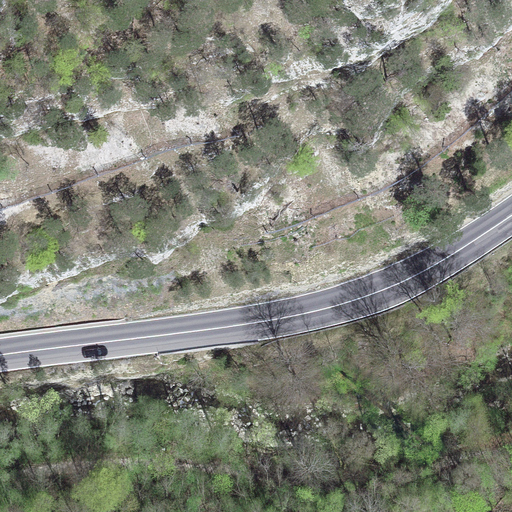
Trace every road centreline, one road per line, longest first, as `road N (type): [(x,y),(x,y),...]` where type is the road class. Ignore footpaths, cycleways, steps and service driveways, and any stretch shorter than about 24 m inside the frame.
road 1 (primary): [(0,358),(340,308),(422,274),(511,218)]
road 2 (track): [(0,485),(43,472),(447,460),(511,437)]
